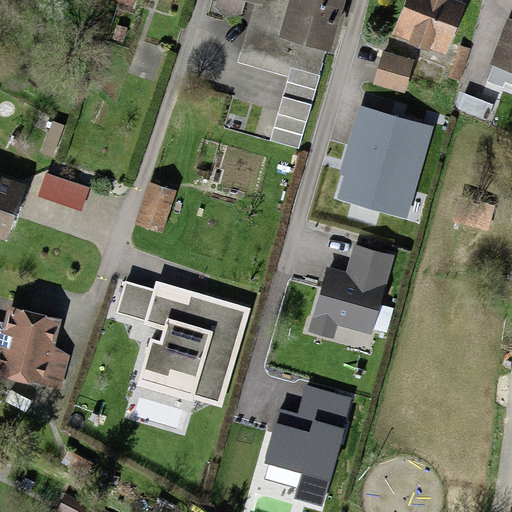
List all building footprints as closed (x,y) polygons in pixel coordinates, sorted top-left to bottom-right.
[(229,0),(257,9),(260,0),(229,0)] [(292,0),(279,42),(327,57),(345,0),(292,0)] [(424,0),(407,0),(392,40),(445,59),(461,14),(424,0)] [(511,30),(506,28),(489,67),(511,76),(511,30)] [(411,62),(383,54),(376,82),(403,90),(411,62)] [(269,111),(232,100),(223,132),(260,143),(269,111)] [(428,129),(362,110),(337,195),(403,214),(428,129)] [(0,187),(0,240),(1,241),(16,193),(0,187)] [(145,192),(136,229),(160,235),(169,197),(145,192)] [(392,257),(355,246),(347,274),(328,269),(311,329),(331,335),(335,323),(370,332),(392,257)] [(154,289),(125,280),(116,311),(166,326),(161,342),(151,339),(138,381),(219,405),(248,308),(157,283),(154,289)] [(7,317),(0,343),(0,379),(52,392),(60,360),(45,356),(52,328),(7,317)] [(350,398),(307,386),(299,415),(280,410),(266,460),(304,471),(297,497),(321,503),(350,398)] [(78,511),(63,503),(58,511),(78,511)]
